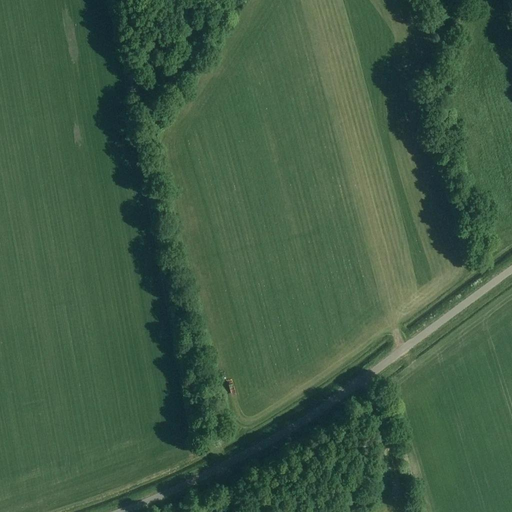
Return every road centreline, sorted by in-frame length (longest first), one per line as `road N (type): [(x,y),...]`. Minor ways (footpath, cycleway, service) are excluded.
road 1 (unclassified): [(118,511),(279,434),(511,268)]
road 2 (track): [(363,377),(396,505)]
